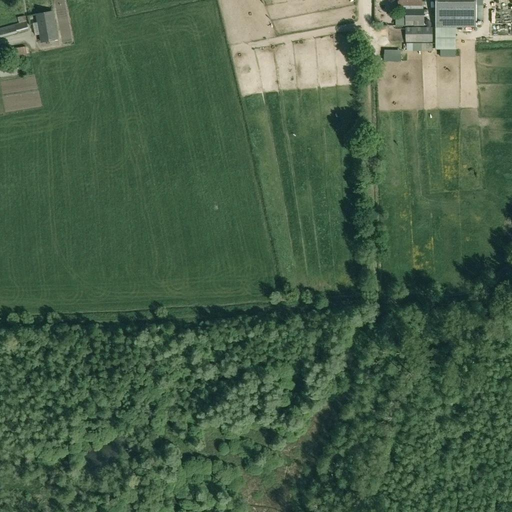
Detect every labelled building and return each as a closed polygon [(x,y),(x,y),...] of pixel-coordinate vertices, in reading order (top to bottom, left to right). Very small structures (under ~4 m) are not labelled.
[(435,0),(435,27),(475,27),(475,0),(435,0)] [(424,9),(419,9),(405,9),(405,26),(423,26),(424,9)] [(499,14),(500,33),(511,32),(511,9),(509,10),(509,14),(499,14)] [(40,35),(42,42),(57,39),(52,12),(37,15),(38,24),(33,25),(35,36),(40,35)] [(0,38),(29,30),(26,21),(0,28),(0,38)] [(405,42),(432,42),(432,28),(405,28),(405,42)] [(8,49),(9,60),(27,57),(26,47),(8,49)] [(17,61),(0,63),(0,77),(20,75),(17,61)]
